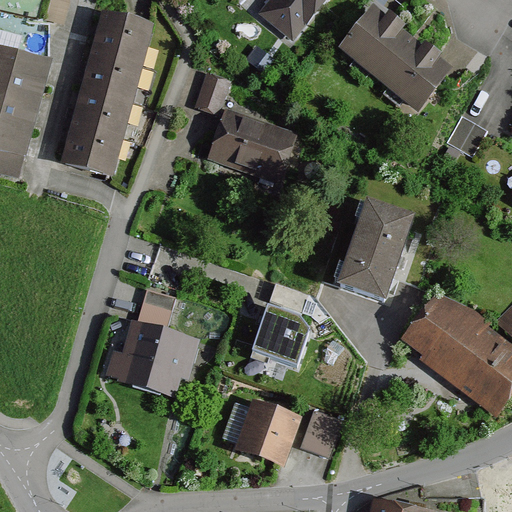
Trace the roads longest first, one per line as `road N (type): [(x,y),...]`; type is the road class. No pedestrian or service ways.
road 1 (residential): [(151,511),(339,495),(511,437)]
road 2 (residential): [(123,212),(64,411),(51,434),(13,465)]
